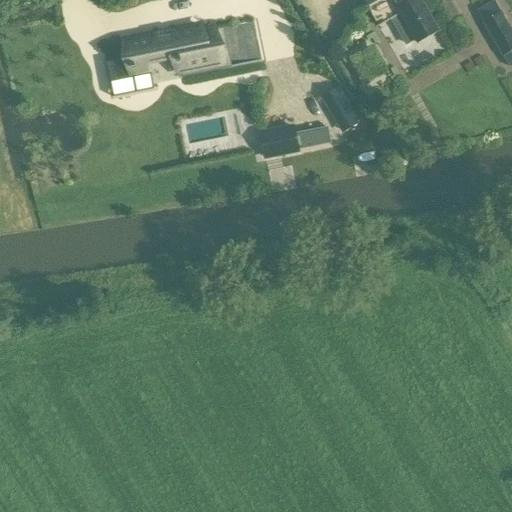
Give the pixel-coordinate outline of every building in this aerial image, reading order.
[(364,0),(368,6),(379,25),(392,18),(408,44),(417,39),(419,44),(440,32),(422,0),(364,0)] [(511,66),(511,29),(496,1),(478,11),(511,67),(511,66)] [(128,58),(115,61),(115,62),(119,79),(132,76),(140,75),(151,72),(149,63),(154,61),(175,57),(179,73),(180,73),(195,70),(220,65),(221,64),(221,62),(215,30),(214,29),(214,30),(200,32),(199,26),(186,29),(175,31),(174,30),(171,30),(171,31),(157,34),(157,33),(153,34),(154,35),(125,41),(125,43),(127,51),(128,58)] [(337,90),(323,98),(342,132),(357,123),(337,90)] [(264,133),(260,134),(262,143),(265,158),(298,151),(298,150),(331,143),(327,128),(300,134),(295,135),(293,127),(289,128),(264,133)]
